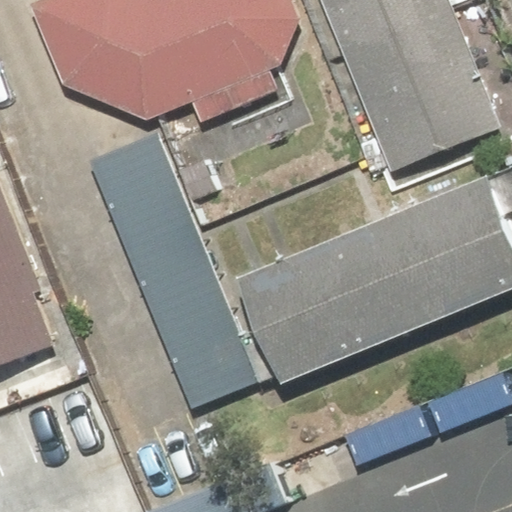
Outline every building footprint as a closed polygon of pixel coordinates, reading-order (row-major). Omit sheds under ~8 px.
[(314,14),(305,0),(45,0),(41,2),(75,86),(157,120),(203,102),(211,124),(292,92),(283,70),(302,63),(314,14)] [(331,0),(401,170),(510,125),(458,0),(331,0)] [(187,140),(110,170),(205,410),(282,379),(187,140)] [(0,370),(81,336),(0,148),(0,370)] [(511,176),(508,167),(260,274),(306,382),(511,292),(511,176)] [(215,511),(210,494),(159,510),(160,511),(215,511)]
